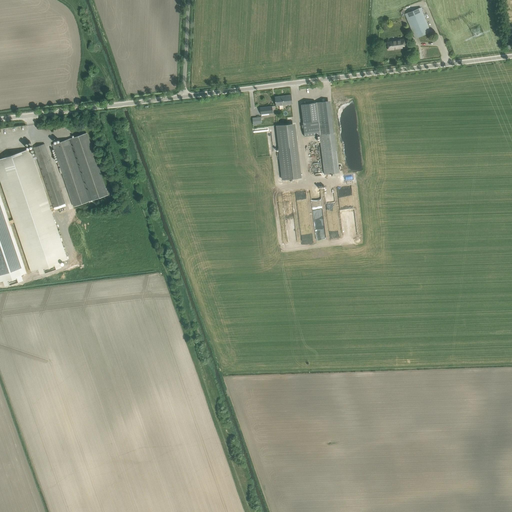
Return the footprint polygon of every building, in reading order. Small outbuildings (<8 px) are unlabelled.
[(420,7),(405,14),(415,38),(429,32),(430,35),(433,34),(431,30),(430,30),(420,7)] [(387,42),(388,45),(388,50),(402,48),(402,45),(407,44),(406,38),(396,39),(396,41),(387,42)] [(275,97),(276,106),(292,104),(291,95),(275,97)] [(316,102),(301,104),(304,123),(303,123),(305,136),(320,134),(326,174),(363,169),(353,97),(316,102)] [(273,113),(272,106),(260,107),(261,114),(273,113)] [(293,129),(277,131),(283,180),(299,178),(293,129)] [(53,144),(55,149),(74,206),(107,195),(86,133),(71,138),(71,139),(69,140),(68,139),(53,144)] [(65,204),(54,172),(46,149),(45,144),(34,148),(35,152),(43,175),(54,207),(65,204)] [(67,259),(54,219),(30,149),(0,158),(0,179),(13,219),(14,222),(31,271),(41,268),(43,273),(59,268),(57,263),(67,259)] [(0,194),(0,281),(5,280),(7,285),(21,281),(20,275),(27,273),(10,223),(14,222),(13,219),(9,221),(0,194)]
